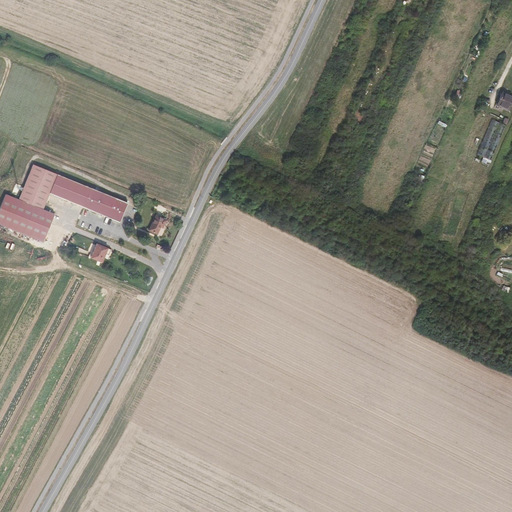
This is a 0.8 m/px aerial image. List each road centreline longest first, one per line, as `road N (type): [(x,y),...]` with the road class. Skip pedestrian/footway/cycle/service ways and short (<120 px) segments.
road 1 (tertiary): [(43,511),(222,161),(290,68),(322,0)]
road 2 (track): [(154,302),(64,265),(0,265)]
